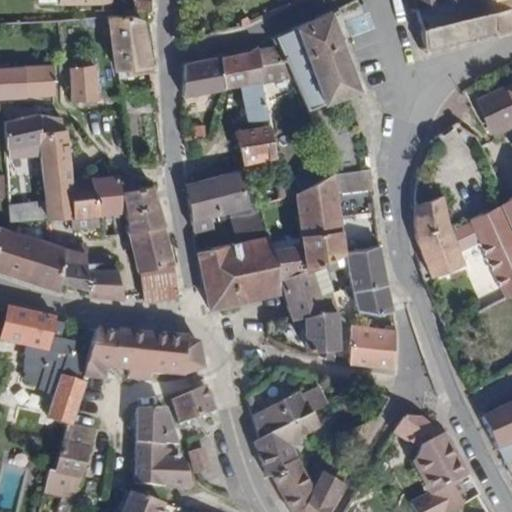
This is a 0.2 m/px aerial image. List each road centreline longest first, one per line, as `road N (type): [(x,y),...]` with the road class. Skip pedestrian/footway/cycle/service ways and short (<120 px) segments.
road 1 (residential): [(412,106),(396,241),(456,413),(509,511)]
road 2 (residential): [(165,58),(173,177),(200,330)]
road 3 (residential): [(200,330),(0,291)]
road 4 (residential): [(268,511),(251,486),(220,363),(200,330)]
